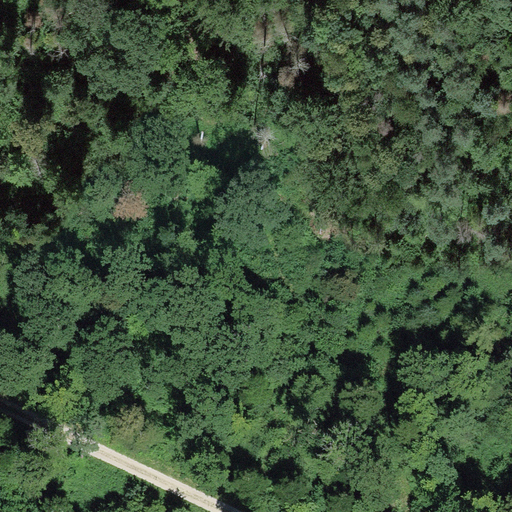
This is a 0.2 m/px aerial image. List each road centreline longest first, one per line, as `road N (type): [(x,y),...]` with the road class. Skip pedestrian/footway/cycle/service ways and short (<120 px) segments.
road 1 (track): [(179,0),(196,94),(318,281),(395,452),(413,511)]
road 2 (track): [(0,407),(216,511)]
